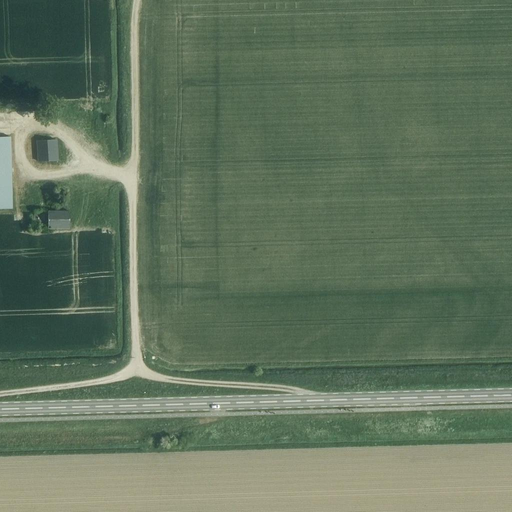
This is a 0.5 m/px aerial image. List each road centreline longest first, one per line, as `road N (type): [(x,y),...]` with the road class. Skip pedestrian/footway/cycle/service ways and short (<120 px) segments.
road 1 (primary): [(0,409),(511,396)]
road 2 (track): [(137,0),(131,184)]
